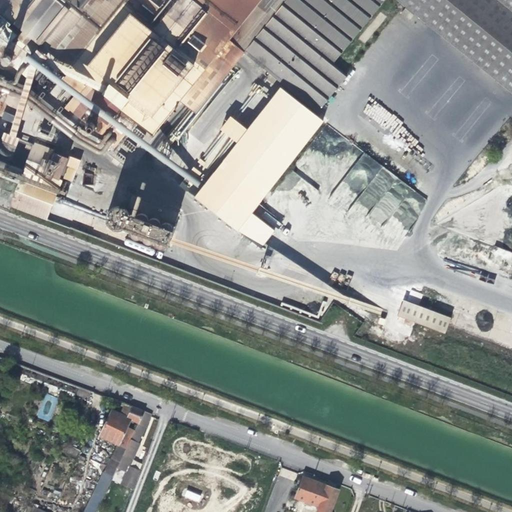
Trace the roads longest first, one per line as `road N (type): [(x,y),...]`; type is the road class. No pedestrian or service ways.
road 1 (tertiary): [(0,218),(511,412)]
road 2 (residential): [(0,345),(363,482)]
